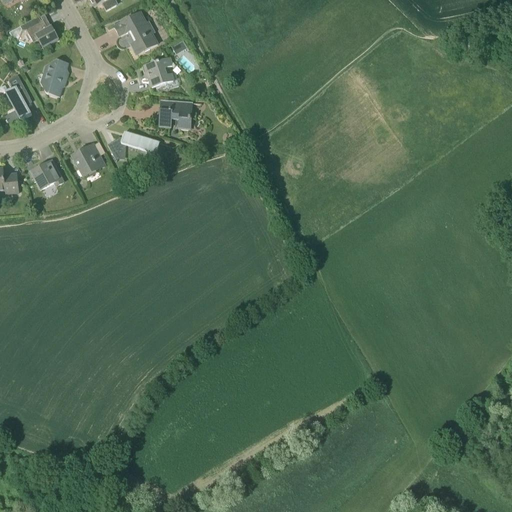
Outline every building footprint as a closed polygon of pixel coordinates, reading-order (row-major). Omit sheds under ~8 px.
[(114,0),(89,0),(94,9),(102,5),(106,12),(118,6),(114,0)] [(114,29),(120,39),(132,32),(138,43),(131,47),(136,57),(157,46),(140,14),(114,29)] [(44,22),(26,31),(34,45),(38,42),(43,50),(59,41),(51,27),(43,31),(42,30),(47,27),(44,22)] [(187,50),(182,42),(172,49),(177,56),(187,50)] [(8,50),(3,52),(8,62),(13,60),(8,50)] [(149,80),(152,90),(173,83),(171,76),(166,77),(164,70),(172,68),(169,59),(155,64),(152,63),(151,65),(145,67),(147,76),(148,76),(150,80),(149,80)] [(41,85),(46,95),(60,99),(63,88),(61,84),(62,81),(67,82),(69,74),(67,71),(69,65),(57,62),(46,68),(41,85)] [(30,100),(18,77),(8,82),(13,90),(5,94),(15,113),(5,118),(6,121),(5,122),(7,125),(8,124),(10,127),(18,123),(19,123),(20,123),(19,122),(26,118),(26,119),(32,116),(23,101),(29,98),(30,100)] [(159,130),(169,130),(171,130),(172,120),(180,120),(179,130),(190,131),(192,105),(161,103),(159,130)] [(117,163),(118,161),(125,161),(125,149),(126,148),(156,156),(160,144),(133,136),(134,135),(133,133),(128,135),(124,134),(123,138),(108,146),(117,163)] [(84,178),(105,166),(94,147),(73,158),(84,178)] [(56,188),(64,184),(52,162),(31,174),(41,192),(54,185),(56,188)] [(0,193),(4,193),(4,196),(19,195),(16,175),(8,176),(8,177),(4,178),(3,170),(0,170),(0,193)]
